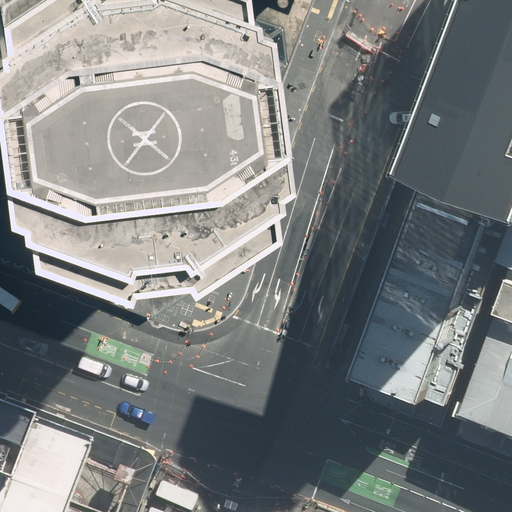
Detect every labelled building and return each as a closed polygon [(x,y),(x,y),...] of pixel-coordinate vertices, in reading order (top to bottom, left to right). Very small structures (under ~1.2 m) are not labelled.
[(0,0),(0,253),(114,294),(189,321),(226,299),(225,284),(231,280),(229,249),(310,0),(0,0)] [(511,171),(511,0),(494,0),(457,104),(441,145),(446,148),(452,150),(511,171)] [(369,369),(468,407),(511,292),(511,171),(452,150),(369,369)] [(511,292),(468,407),(511,423),(511,292)] [(113,511),(143,511),(159,471),(156,460),(150,454),(0,395),(0,424),(128,473),(113,511)] [(0,511),(113,511),(128,473),(0,424),(0,511)]
